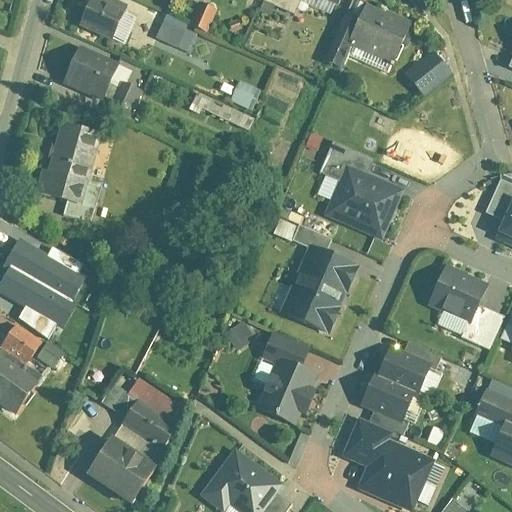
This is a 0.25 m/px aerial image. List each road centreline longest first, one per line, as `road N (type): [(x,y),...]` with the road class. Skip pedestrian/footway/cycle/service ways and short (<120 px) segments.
road 1 (residential): [(406,224),(311,446),(309,468),(355,511)]
road 2 (residential): [(451,0),(486,129),(479,152),(418,201),(406,224)]
road 3 (residential): [(33,0),(0,138)]
